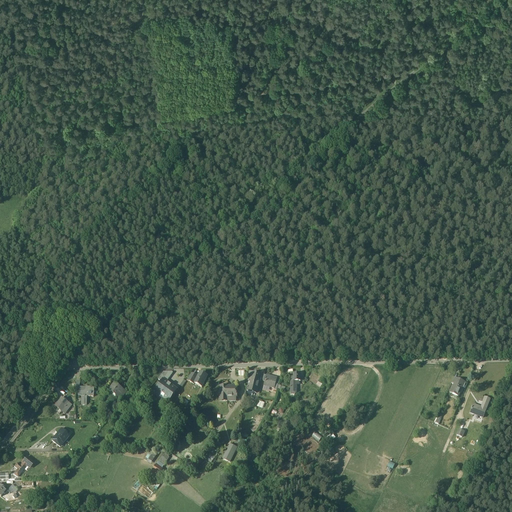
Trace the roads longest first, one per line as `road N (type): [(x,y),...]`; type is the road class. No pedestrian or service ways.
road 1 (unknown): [(0,370),(53,365),(489,0)]
road 2 (unclassified): [(65,368),(503,0)]
road 3 (residential): [(511,359),(65,368)]
road 4 (track): [(331,271),(483,144)]
road 5 (track): [(181,112),(0,139)]
road 6 (track): [(261,97),(352,77),(402,75),(394,89)]
